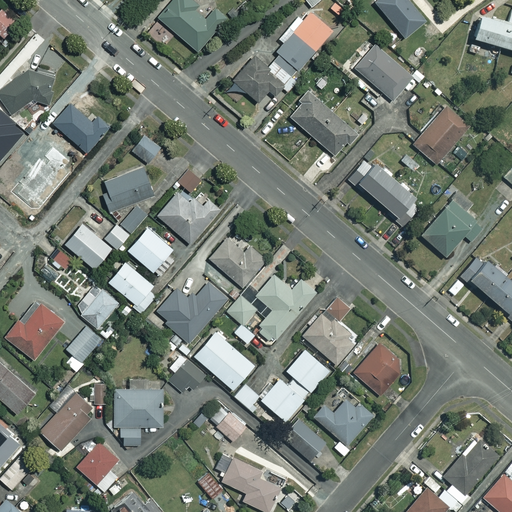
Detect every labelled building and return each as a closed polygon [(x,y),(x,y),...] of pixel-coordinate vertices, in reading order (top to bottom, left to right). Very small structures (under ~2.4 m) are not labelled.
[(198,4),(193,0),(172,0),(157,17),(196,50),(215,28),(193,9),(198,4)] [(335,0),(333,0),(328,7),(339,16),(346,9),(335,0)] [(374,0),(373,1),(402,38),(424,20),(408,0),(374,0)] [(14,21),(0,10),(0,34),(2,36),(14,21)] [(277,53),(296,69),(331,29),(309,10),(300,21),(296,17),(279,37),(286,43),(277,53)] [(511,22),(478,13),(471,36),(511,47),(511,22)] [(461,42),(450,40),(448,50),(458,52),(461,42)] [(415,67),(409,73),(374,43),(353,67),(392,100),(401,89),(405,92),(415,80),(417,82),(424,74),(415,67)] [(296,69),(277,53),(273,58),(259,46),(229,81),(255,103),(267,89),(274,95),(281,86),(286,91),(296,80),(291,76),(296,69)] [(417,50),(409,58),(417,65),(425,56),(417,50)] [(0,99),(10,113),(23,104),(26,108),(37,100),(46,103),(55,79),(27,69),(0,88),(0,99)] [(354,130),(309,91),(288,115),(333,154),(354,130)] [(90,120),(69,102),(51,122),(85,151),(108,125),(95,114),(90,120)] [(436,164),(469,125),(445,105),(412,144),(436,164)] [(159,147),(143,134),(131,150),(147,162),(159,147)] [(467,153),(457,144),(450,151),(461,160),(467,153)] [(26,153),(18,145),(10,155),(17,162),(26,153)] [(485,178),(501,175),(511,183),(511,157),(507,158),(507,153),(482,155),(485,178)] [(372,161),(368,165),(362,160),(349,175),(396,214),(413,195),(372,161)] [(154,191),(144,165),(103,180),(107,190),(101,192),(108,211),(148,196),(147,193),(154,191)] [(200,179),(188,168),(178,181),(190,191),(200,179)] [(188,198),(177,189),(156,214),(188,242),(218,208),(207,198),(201,205),(190,196),(188,198)] [(482,226),(451,198),(419,233),(444,255),(463,234),(469,240),(482,226)] [(146,214),(135,205),(120,223),(130,232),(146,214)] [(110,247),(80,222),(63,243),(93,267),(110,247)] [(128,234),(115,223),(103,237),(116,248),(128,234)] [(171,246),(146,225),(126,249),(158,276),(170,262),(163,256),(171,246)] [(243,252),(225,237),(208,257),(241,286),(265,259),(249,245),(243,252)] [(69,257),(56,247),(49,257),(62,267),(69,257)] [(206,264),(195,254),(173,279),(185,289),(206,264)] [(115,270),(107,280),(133,302),(130,305),(139,313),(154,295),(147,289),(152,284),(117,255),(109,265),(115,270)] [(483,261),(477,255),(462,272),(511,315),(511,280),(486,258),(483,261)] [(264,316),(258,323),(262,326),(258,331),(271,342),(315,291),(300,277),(290,288),(272,272),(248,301),(239,294),(226,310),(243,324),(256,309),(264,316)] [(186,295),(175,286),(155,308),(166,318),(163,321),(187,342),(227,296),(206,279),(194,294),(190,290),(186,295)] [(118,300),(96,282),(82,299),(87,304),(80,313),(96,327),(118,300)] [(62,321),(38,302),(22,322),(17,319),(4,336),(32,359),(62,321)] [(348,333),(322,310),(301,334),(335,363),(353,343),(345,336),(348,333)] [(71,355),(79,362),(100,337),(84,323),(63,348),(71,355)] [(252,335),(239,324),(233,331),(246,343),(252,335)] [(253,364),(214,330),(192,355),(232,388),(253,364)] [(402,362),(378,342),(353,373),(379,394),(398,371),(396,369),(402,362)] [(328,369),(303,348),(285,369),(310,390),(328,369)] [(79,362),(71,355),(65,362),(75,371),(82,364),(79,362)] [(199,370),(186,358),(168,379),(181,391),(199,370)] [(33,393),(0,363),(0,398),(15,412),(33,393)] [(286,385),(278,377),(260,399),(284,419),(307,392),(291,379),(286,385)] [(147,378),(131,378),(131,388),(112,388),(112,425),(120,425),(120,444),(140,444),(140,425),(161,425),(161,388),(147,388),(147,378)] [(258,396),(244,383),(233,394),(247,407),(258,396)] [(75,446),(68,440),(89,417),(84,413),(90,407),(74,392),(38,430),(56,447),(50,454),(59,462),(75,446)] [(372,413),(347,392),(332,410),(323,402),(312,415),(345,444),(372,413)] [(244,425),(219,404),(207,418),(232,439),(244,425)] [(297,419),(281,438),(308,461),(324,442),(297,419)] [(0,465),(20,442),(0,425),(0,465)] [(444,489),(462,503),(468,496),(463,492),(496,453),(478,438),(464,455),(460,452),(441,474),(450,482),(444,489)] [(348,448),(339,439),(333,446),(342,455),(348,448)] [(118,458),(99,440),(76,466),(103,490),(116,475),(109,468),(118,458)] [(260,469),(222,451),(214,467),(224,472),(220,479),(245,491),(241,499),(267,511),(279,486),(257,476),(260,469)] [(28,469),(16,458),(0,475),(0,478),(11,488),(28,469)] [(221,489),(207,473),(198,481),(211,497),(221,489)] [(511,511),(511,481),(503,473),(475,505),(483,511),(493,511),(497,509),(500,511),(511,511)] [(158,511),(161,510),(140,485),(110,510),(111,511),(158,511)] [(462,503),(444,489),(438,496),(427,486),(403,511),(440,511),(447,504),(455,511),(462,503)] [(0,511),(19,511),(4,498),(0,503),(0,511)]
